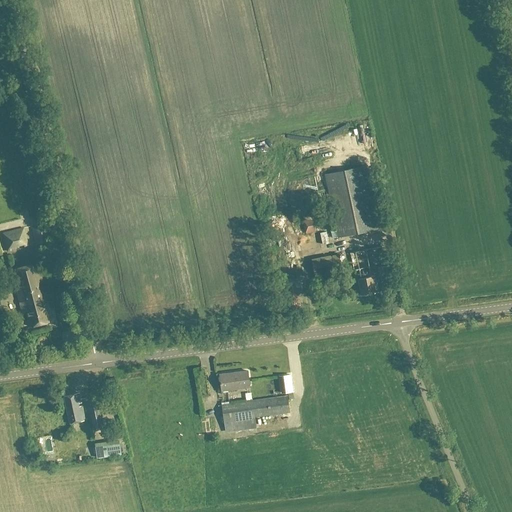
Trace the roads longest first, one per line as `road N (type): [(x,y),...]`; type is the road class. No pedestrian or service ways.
road 1 (unclassified): [(94,359),(13,0)]
road 2 (tertiary): [(94,359),(396,323)]
road 3 (unclassified): [(473,511),(396,323)]
